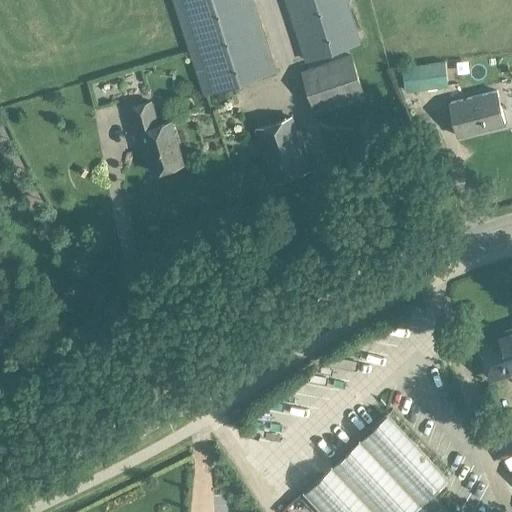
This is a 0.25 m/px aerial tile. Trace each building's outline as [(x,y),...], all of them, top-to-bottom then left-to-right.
[(173,0),(204,95),(277,70),(254,0),(173,0)] [(346,0),(285,0),(306,61),(361,44),(346,0)] [(366,95),(352,53),(301,70),(316,113),(366,95)] [(446,65),(446,61),(403,65),(403,66),(407,91),(421,90),(449,86),(446,65)] [(497,91),(451,103),(459,135),(475,131),(475,130),(505,122),(497,91)] [(152,102),(129,109),(142,146),(144,146),(152,172),(184,162),(172,121),(154,126),(151,117),(156,116),(152,102)] [(292,117),(257,129),(274,181),(309,169),(305,155),(308,154),(304,140),(300,141),(292,117)] [(511,329),(480,341),(492,377),(511,369),(511,329)] [(324,511),(412,511),(431,494),(450,476),(389,412),(306,491),(324,511)] [(446,511),(433,498),(418,511),(446,511)]
